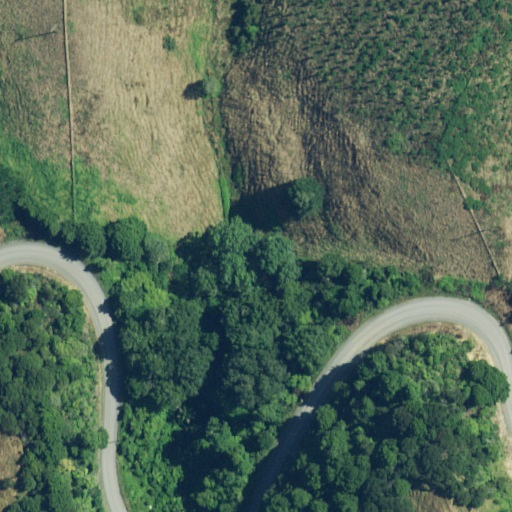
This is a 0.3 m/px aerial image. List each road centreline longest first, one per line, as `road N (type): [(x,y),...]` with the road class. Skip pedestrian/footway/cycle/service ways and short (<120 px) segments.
road 1 (unclassified): [(255,511),(310,415),(375,329),(412,311),(467,317),(504,349),(511,382)]
road 2 (unclassified): [(0,255),(34,239),(92,274),(109,332),(106,482),(119,511)]
